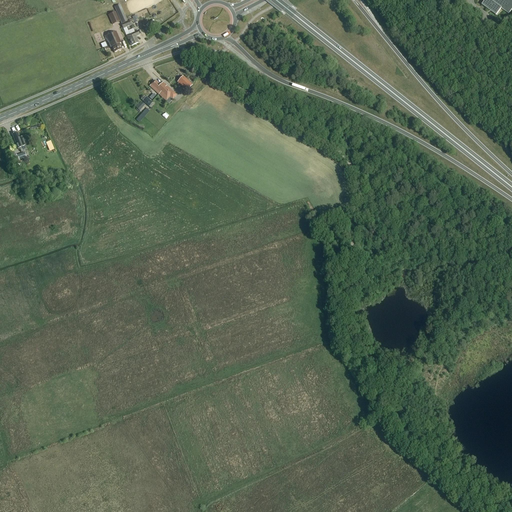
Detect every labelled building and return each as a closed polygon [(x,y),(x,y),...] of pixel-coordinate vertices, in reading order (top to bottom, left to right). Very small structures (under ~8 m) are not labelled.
[(485,0),(482,6),(496,16),(501,9),(509,15),(511,9),(511,0),(510,0),(510,1),(509,0),(485,0)] [(114,8),(121,24),(127,22),(120,5),(114,8)] [(108,15),(112,25),(120,22),(115,12),(108,15)] [(123,29),(129,42),(131,47),(139,44),(136,38),(140,36),(138,32),(135,33),(129,36),(126,28),(131,26),(130,23),(134,21),(134,20),(133,19),(129,21),(129,22),(121,25),(123,29)] [(119,44),(121,43),(116,32),(105,37),(109,46),(110,45),(111,48),(112,48),(115,53),(122,50),(119,44)] [(183,76),(177,83),(187,91),(192,85),(183,76)] [(150,87),(158,95),(166,86),(163,83),(160,86),(155,81),(150,87)] [(166,101),(170,97),(173,100),(176,95),(166,86),(158,95),(166,101)] [(153,103),(146,97),(142,101),(149,107),(153,103)] [(139,111),(145,105),(141,102),(136,108),(139,111)] [(17,134),(13,135),(17,147),(18,149),(24,147),(26,147),(23,138),(19,139),(17,134)] [(25,154),(17,157),(19,162),(27,159),(25,154)]
